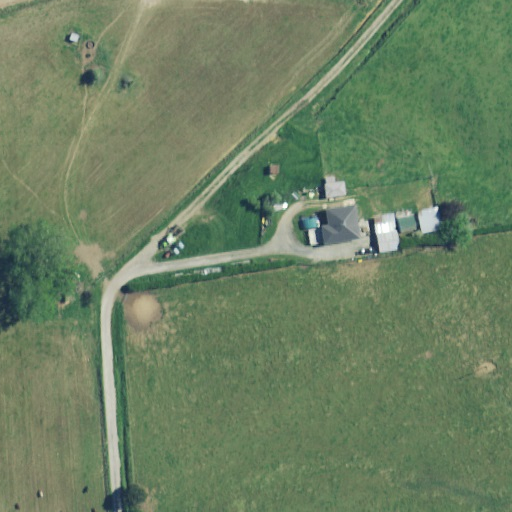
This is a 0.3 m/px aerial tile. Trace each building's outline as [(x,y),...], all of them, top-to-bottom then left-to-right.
[(333,183),(333,177),(323,178),(325,197),(344,195),(343,182),(333,183)] [(358,242),(355,208),(324,211),(325,226),(320,226),(322,245),(358,242)] [(438,230),(437,223),(441,222),(438,209),(429,211),(417,213),(422,234),(438,230)] [(398,249),(392,215),(373,219),(379,252),(398,249)] [(415,231),(413,217),(397,220),(400,234),(415,231)]
